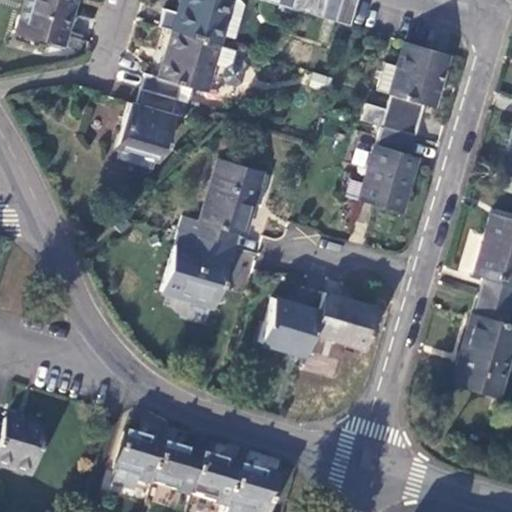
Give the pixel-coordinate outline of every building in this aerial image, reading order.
[(21,0),(12,32),(58,46),(71,0),(21,0)] [(162,8),(157,27),(171,31),(217,45),(220,34),(230,0),(180,0),(176,12),(162,8)] [(276,0),(276,4),(290,8),(292,0),(276,0)] [(292,0),(290,8),(304,12),(308,0),(292,0)] [(308,0),(304,12),(319,17),(323,0),(308,0)] [(323,0),(319,17),(333,21),(339,0),(323,0)] [(339,0),(333,21),(347,25),(354,0),(339,0)] [(171,31),(157,78),(142,74),(138,89),(175,100),(180,84),(203,92),(217,45),(171,31)] [(403,41),(395,66),(387,92),(387,94),(383,108),(362,102),(357,119),(378,125),(412,135),(421,104),(430,107),(446,54),(403,41)] [(395,66),(382,62),(374,88),(387,92),(395,66)] [(138,89),(134,104),(127,102),(114,145),(118,146),(154,156),(158,158),(170,116),(181,120),(186,103),(175,100),(138,89)] [(378,125),(357,200),(396,211),(403,188),(405,188),(415,157),(407,154),(412,135),(378,125)] [(154,156),(118,146),(114,158),(150,168),(154,156)] [(216,158),(199,220),(181,215),(176,230),(231,245),(235,231),(242,233),(260,171),(216,158)] [(511,192),(511,161),(507,160),(498,189),(511,192)] [(511,219),(489,213),(472,274),(481,276),(476,294),(509,304),(511,294),(511,219)] [(176,230),(159,289),(213,305),(231,245),(176,230)] [(315,311),(308,333),(361,348),(374,308),(321,292),(315,311)] [(476,294),(451,385),(496,397),(511,342),(511,324),(504,322),(509,304),(476,294)] [(270,297),(257,342),(301,355),(308,333),(315,311),(270,297)] [(0,467),(29,476),(43,431),(2,419),(0,425),(0,467)] [(122,432),(111,471),(113,472),(109,483),(131,489),(134,478),(149,482),(161,443),(122,432)] [(161,443),(149,482),(187,493),(199,455),(161,443)] [(199,455),(187,493),(226,504),(237,465),(199,455)] [(237,465),(226,504),(223,511),(250,511),(251,511),(252,511),(265,511),(276,477),(237,465)]
